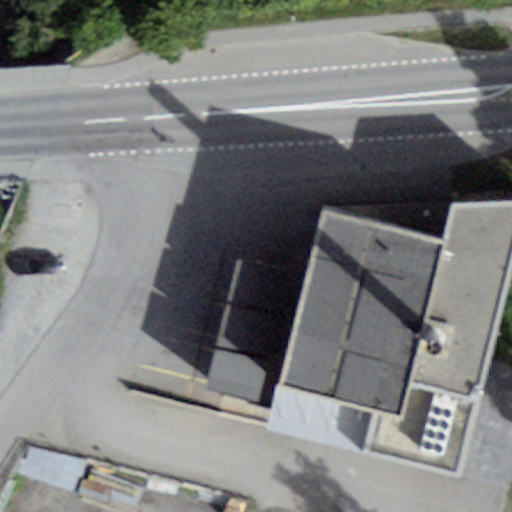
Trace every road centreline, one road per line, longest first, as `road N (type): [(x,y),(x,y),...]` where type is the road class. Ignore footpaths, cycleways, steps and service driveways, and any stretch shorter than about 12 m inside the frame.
road 1 (unclassified): [(0,430),(121,297),(150,249),(166,188),(170,116)]
road 2 (tertiary): [(511,88),(170,116)]
road 3 (tertiary): [(170,116),(0,129)]
